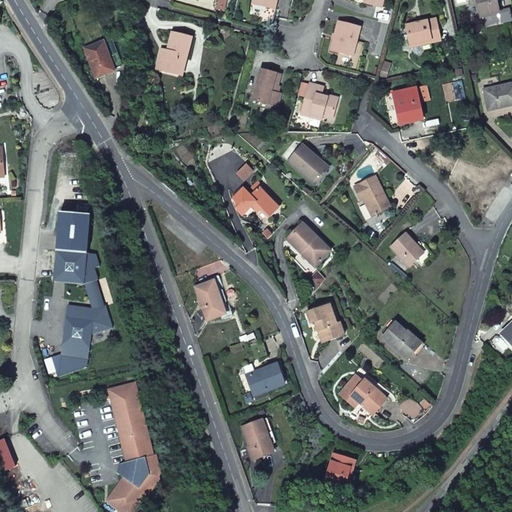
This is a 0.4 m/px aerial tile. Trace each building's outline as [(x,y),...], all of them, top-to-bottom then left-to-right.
[(275,0),(254,0),(254,3),(273,8),(275,0)] [(496,0),(477,0),(481,17),(483,25),(498,22),(496,14),(500,14),(496,0)] [(430,40),(431,42),(440,40),(436,19),(406,25),(411,44),(412,43),(430,40)] [(361,27),(340,21),(332,49),(354,55),(361,27)] [(182,56),(189,58),(194,40),(173,34),(169,52),(163,50),(158,70),(177,75),(182,56)] [(105,42),(115,69),(123,66),(113,39),(105,42)] [(432,46),(431,42),(430,40),(412,43),(414,52),(419,55),(421,54),(424,50),(424,49),(431,47),(432,46)] [(105,42),(104,41),(85,48),(96,78),(115,71),(115,69),(105,42)] [(184,77),(189,58),(182,56),(177,75),(184,77)] [(282,77),(262,72),(254,102),(279,108),(282,96),(277,95),(282,77)] [(511,83),(484,89),(488,110),(511,105),(511,83)] [(307,98),(310,86),(302,84),(299,96),(307,98)] [(321,98),(322,96),(324,89),(310,85),(310,86),(307,98),(302,116),(311,119),(312,117),(323,120),(324,117),(334,120),(339,100),(329,98),(329,100),(321,98)] [(416,88),(393,93),(400,124),(423,120),(416,88)] [(248,129),(252,113),(244,110),(240,127),(248,129)] [(302,145),(288,161),(315,184),(327,170),(314,159),(316,156),(302,145)] [(246,165),(237,173),(244,180),(253,172),(246,165)] [(366,198),(374,215),(390,207),(375,175),(354,186),(361,200),(363,199),(366,198)] [(259,188),(266,195),(269,193),(258,181),(250,188),(255,192),(259,188)] [(274,203),(266,195),(259,188),(255,192),(251,196),(244,188),(232,199),(238,205),(236,207),(237,210),(242,215),(252,206),(256,211),(261,207),(270,217),(278,210),(273,204),(274,203)] [(371,216),(374,215),(366,198),(363,199),(371,216)] [(321,247),(323,244),(303,225),(287,241),(316,268),(329,255),(321,247)] [(406,233),(390,246),(408,267),(421,255),(414,246),(416,244),(406,233)] [(331,253),(323,244),(321,247),(329,255),(331,253)] [(91,307),(67,304),(60,354),(50,356),(56,376),(86,368),(90,335),(111,329),(104,305),(102,306),(96,279),(97,279),(94,267),(99,265),(95,253),(55,250),(53,281),(84,284),(91,307)] [(214,280),(195,287),(207,320),(226,314),(214,280)] [(321,330),(324,342),(345,335),(340,323),(337,324),(330,304),(306,312),(310,323),(315,322),(318,331),(321,330)] [(395,322),(382,337),(407,359),(420,344),(395,322)] [(511,323),(501,333),(511,344),(511,323)] [(263,341),(248,346),(254,361),(268,355),(263,341)] [(278,363),(246,375),(253,392),(265,388),(266,390),(285,383),(278,363)] [(387,398),(372,385),(370,387),(363,381),(356,375),(339,394),(354,407),(358,402),(366,408),(368,406),(375,412),(387,398)] [(370,387),(372,385),(365,379),(363,381),(370,387)] [(109,390),(127,462),(118,464),(117,473),(123,478),(107,500),(123,511),(131,511),(146,494),(147,495),(159,479),(158,476),(161,474),(156,455),(153,456),(135,383),(109,390)] [(262,419),(243,426),(254,458),(274,451),(262,419)] [(4,439),(0,440),(0,469),(1,471),(15,466),(4,439)] [(355,462),(334,455),(325,481),(344,487),(350,469),(352,469),(355,462)]
